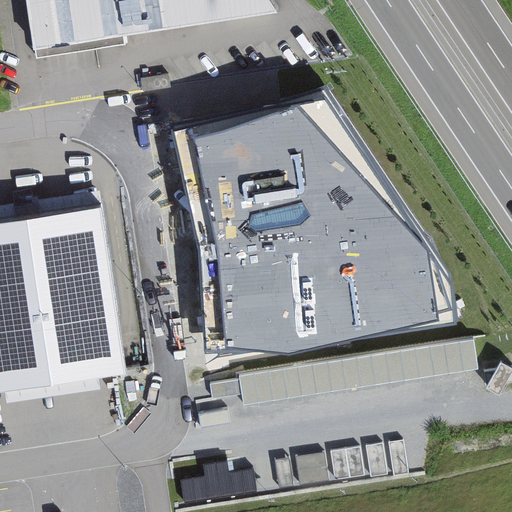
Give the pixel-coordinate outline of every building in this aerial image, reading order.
[(34,0),(41,44),(289,8),(283,0),(34,0)] [(295,85),(177,104),(197,225),(315,206),(295,85)] [(0,215),(0,386),(134,368),(110,200),(0,215)] [(257,294),(260,327),(306,323),(302,290),(257,294)] [(186,481),(187,500),(257,495),(255,472),(229,474),(228,463),(208,464),(209,479),(186,481)]
